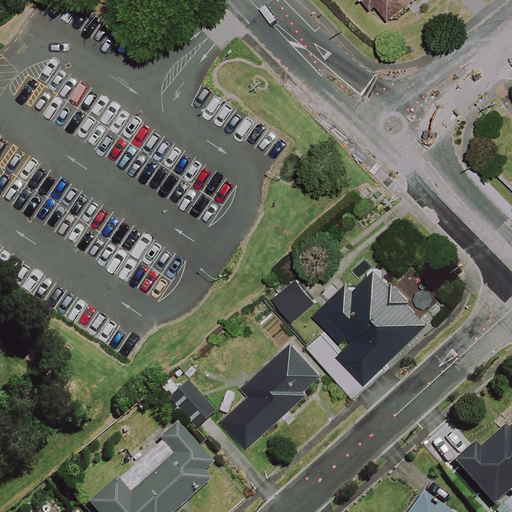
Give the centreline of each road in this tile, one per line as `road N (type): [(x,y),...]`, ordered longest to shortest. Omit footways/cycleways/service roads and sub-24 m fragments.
road 1 (residential): [(511,308),(286,511)]
road 2 (tertiary): [(374,107),(320,70),(250,0)]
road 3 (tertiary): [(511,267),(410,145)]
road 4 (residential): [(414,111),(511,34)]
